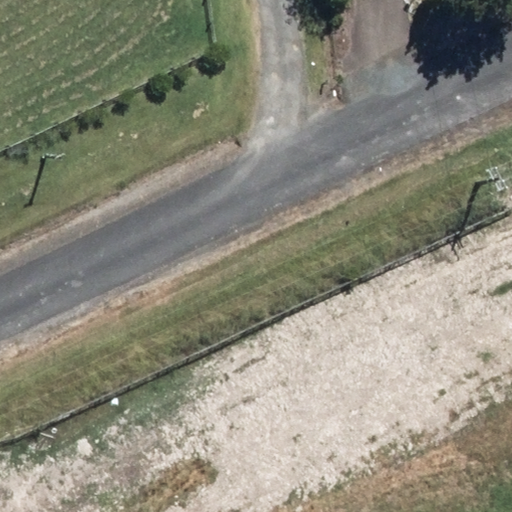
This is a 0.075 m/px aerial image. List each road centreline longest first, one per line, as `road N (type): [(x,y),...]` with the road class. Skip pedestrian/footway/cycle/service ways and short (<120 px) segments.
road 1 (unclassified): [(0,322),(511,82)]
road 2 (unknown): [(287,0),(315,174)]
